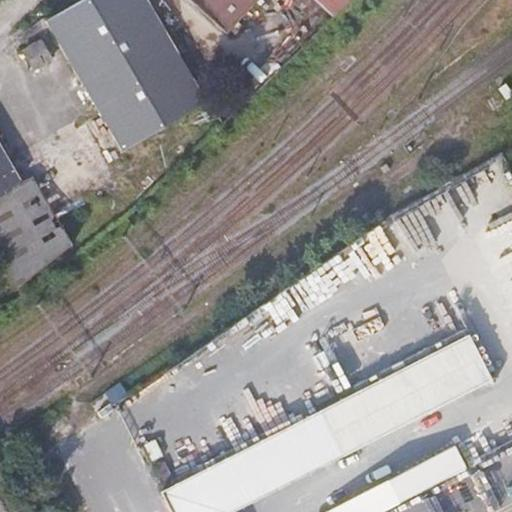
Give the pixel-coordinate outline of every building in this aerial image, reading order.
[(207,103),(145,0),(84,0),(48,21),(89,90),(111,130),(122,152),(207,103)] [(189,0),(233,39),(269,0),(189,0)] [(338,19),(355,0),(316,0),(317,0),(338,19)] [(54,58),(43,38),(24,49),(35,69),(54,58)] [(9,163),(0,145),(0,251),(20,287),(75,244),(66,228),(120,184),(84,121),(9,163)] [(203,511),(511,511),(511,174),(153,408),(203,511)]
